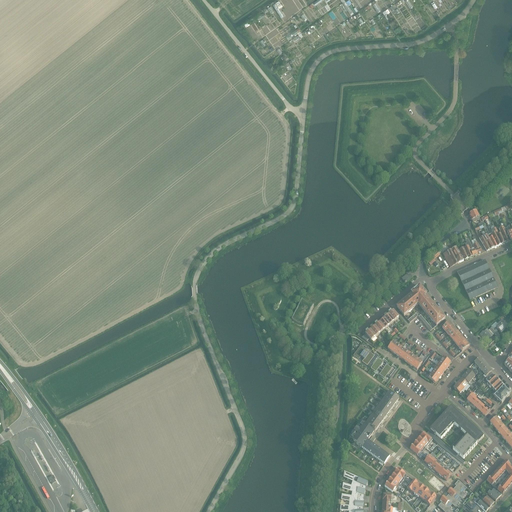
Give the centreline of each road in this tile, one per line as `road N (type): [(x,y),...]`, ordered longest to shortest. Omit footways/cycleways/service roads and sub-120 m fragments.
road 1 (unclassified): [(208,511),(244,433),(197,314),(194,283),(212,252),(292,206),(303,114)]
road 2 (unclassified): [(449,25),(455,98),(413,154),(455,196),(469,223)]
road 3 (unclassified): [(303,114),(310,71),(325,55),(424,41),(449,25)]
road 4 (unclassified): [(303,114),(203,0)]
road 5 (residential): [(441,389),(379,479),(373,511)]
